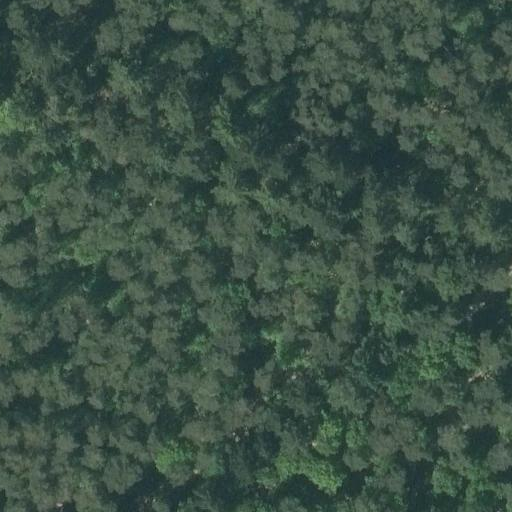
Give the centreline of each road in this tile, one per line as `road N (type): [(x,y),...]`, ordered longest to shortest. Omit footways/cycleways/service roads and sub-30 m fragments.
road 1 (track): [(241,511),(511,265)]
road 2 (track): [(0,108),(59,129),(115,167)]
